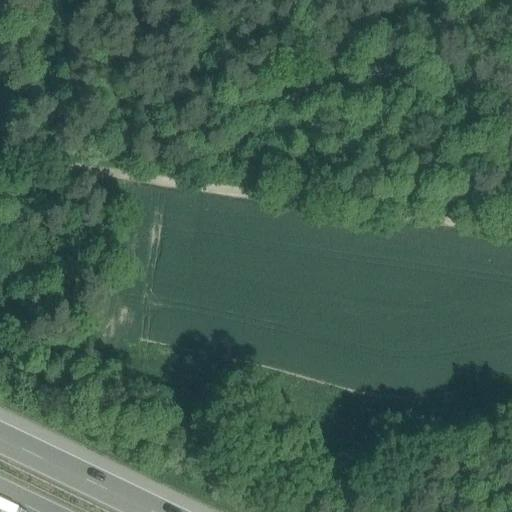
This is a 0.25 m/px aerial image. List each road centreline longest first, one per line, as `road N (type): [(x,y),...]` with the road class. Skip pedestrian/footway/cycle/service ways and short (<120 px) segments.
road 1 (track): [(511,233),(0,161)]
road 2 (motorway): [(150,511),(0,440)]
